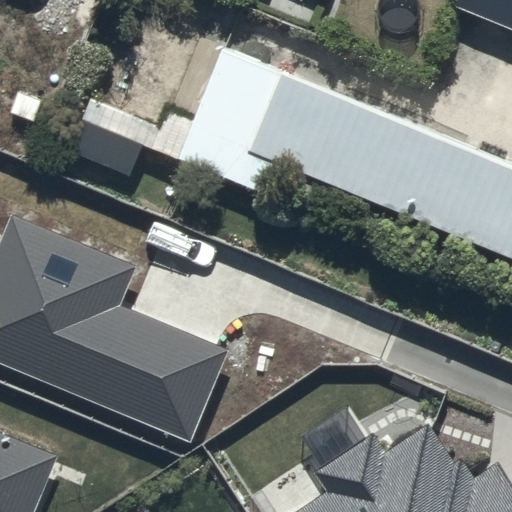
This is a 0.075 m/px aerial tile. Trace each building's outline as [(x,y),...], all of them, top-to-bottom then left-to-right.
[(511,0),(464,0),(460,11),(511,30),(511,0)] [(511,166),(226,49),(181,158),(268,194),(280,164),(511,259),(511,166)] [(0,238),(0,357),(191,437),(229,344),(121,300),(137,261),(12,209),(0,238)] [(386,447),(374,428),(316,468),(330,486),(290,511),(511,511),(511,475),(499,456),(475,474),(463,454),(456,458),(429,418),(386,447)] [(33,511),(58,451),(0,426),(0,511),(33,511)]
